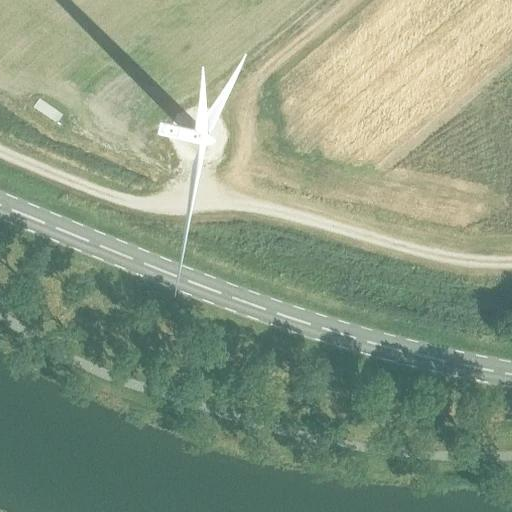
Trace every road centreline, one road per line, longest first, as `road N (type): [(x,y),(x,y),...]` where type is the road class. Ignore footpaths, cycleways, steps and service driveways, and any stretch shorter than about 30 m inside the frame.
road 1 (tertiary): [(511,375),(244,303),(0,205)]
road 2 (track): [(511,262),(447,257),(233,201),(162,206),(0,145)]
